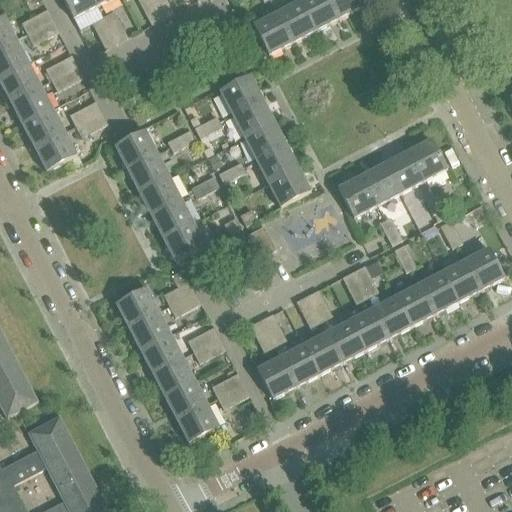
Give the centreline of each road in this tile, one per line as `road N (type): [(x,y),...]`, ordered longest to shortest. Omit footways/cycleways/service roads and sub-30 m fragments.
road 1 (residential): [(172,510),(511,331)]
road 2 (residential): [(0,185),(172,510)]
road 3 (residential): [(405,0),(511,202)]
